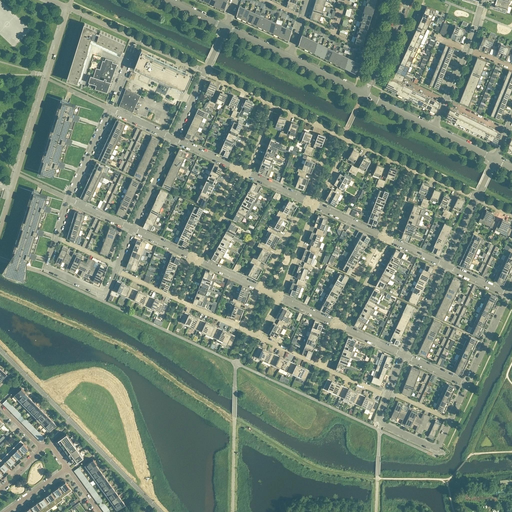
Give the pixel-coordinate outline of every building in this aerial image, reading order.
[(225,10),(228,0),(227,0),(221,0),(220,7),(225,10)] [(375,9),(376,4),(367,1),(365,6),(375,9)] [(506,14),(508,6),(496,2),(495,6),(489,5),(488,8),(506,14)] [(242,18),(245,9),(245,8),(239,6),(236,15),(242,18)] [(250,11),(250,10),(247,9),(248,6),(245,6),(245,8),(245,9),(242,18),(247,20),(250,11)] [(373,14),(375,9),(365,6),(363,11),(373,14)] [(433,16),(436,10),(426,6),(424,11),(433,16)] [(252,22),(255,13),(250,11),(247,20),(252,22)] [(257,25),(260,16),(261,13),(261,12),(256,11),(255,13),(252,22),(257,25)] [(372,19),(373,14),(363,11),(362,16),(372,19)] [(431,20),(433,16),(424,11),(422,16),(431,20)] [(263,27),(265,18),(266,18),(265,18),(266,15),(261,13),(260,16),(257,25),(263,27)] [(370,25),(372,19),(362,16),(360,22),(370,25)] [(429,25),(431,20),(422,16),(420,21),(429,25)] [(268,30),(271,20),(265,18),(263,27),(268,30)] [(273,32),(276,23),(273,21),(273,20),(271,19),(271,20),(268,30),(273,32)] [(427,29),(429,25),(420,21),(418,25),(427,29)] [(368,30),(370,25),(360,22),(359,27),(368,30)] [(125,42),(84,23),(67,80),(79,84),(92,42),(121,55),(125,42)] [(284,37),(286,28),(286,27),(283,26),(284,24),(281,24),(281,25),(278,35),(284,37)] [(443,24),(439,36),(445,38),(449,26),(443,24)] [(425,34),(427,29),(418,25),(415,30),(425,34)] [(455,40),(460,27),(455,25),(455,26),(454,26),(452,30),(453,31),(450,38),(455,40)] [(368,30),(359,27),(356,26),(355,31),(367,35),(368,30)] [(464,35),(465,31),(464,30),(465,29),(460,27),(455,40),(460,42),(463,35),(464,35)] [(289,39),(292,30),(286,28),(284,37),(289,39)] [(422,39),(425,34),(415,30),(413,34),(422,39)] [(365,40),(367,35),(355,31),(353,36),(355,37),(365,40)] [(304,47),(307,37),(304,36),(304,34),(302,33),(298,44),(304,47)] [(420,43),(422,39),(413,34),(411,39),(420,43)] [(309,49),(312,41),(312,40),(309,39),(310,37),(307,36),(307,37),(304,47),(309,49)] [(363,46),(365,40),(355,37),(354,43),(363,46)] [(483,51),(488,39),(483,37),(483,38),(482,37),(480,41),(481,42),(478,49),(483,51)] [(418,48),(420,43),(411,39),(409,44),(418,48)] [(492,46),(493,42),(492,42),(493,41),(488,39),(483,51),(488,53),(491,46),(492,46)] [(314,52),(317,43),(317,42),(312,41),(309,49),(314,52)] [(319,55),(322,46),(323,45),(317,43),(314,52),(319,55)] [(416,53),(418,48),(409,44),(407,48),(416,53)] [(500,58),(505,46),(501,44),(500,45),(499,44),(498,49),(496,56),(500,58)] [(453,54),(455,48),(445,45),(443,50),(453,54)] [(325,57),(327,48),(328,47),(322,46),(319,55),(325,57)] [(509,53),(511,49),(510,49),(510,48),(505,46),(500,58),(505,60),(508,53),(509,53)] [(330,60),(333,50),(327,48),(325,57),(330,60)] [(414,57),(416,53),(407,48),(405,53),(414,57)] [(335,62),(338,51),(339,50),(333,49),(333,50),(330,60),(335,62)] [(192,73),(180,68),(141,50),(134,69),(184,92),(192,73)] [(451,59),(453,54),(443,50),(441,55),(451,59)] [(338,51),(335,62),(340,65),(343,56),(344,53),(338,51)] [(412,62),(414,57),(405,53),(403,58),(412,62)] [(448,64),(451,59),(441,55),(439,60),(448,64)] [(345,67),(348,59),(348,58),(343,56),(340,65),(345,67)] [(484,66),(486,61),(477,57),(475,62),(484,66)] [(112,78),(117,64),(112,63),(113,61),(103,58),(100,69),(96,68),(95,72),(112,78)] [(409,66),(412,62),(403,58),(400,62),(409,66)] [(350,70),(353,60),(348,59),(345,67),(350,70)] [(351,71),(356,73),(358,66),(360,66),(362,61),(354,59),(353,60),(350,70),(352,71),(351,71)] [(446,69),(448,64),(439,60),(437,65),(446,69)] [(407,71),(409,66),(400,62),(398,67),(407,71)] [(483,70),(484,66),(475,62),(473,67),(483,70)] [(444,74),(446,69),(437,65),(435,70),(444,74)] [(405,76),(407,71),(398,67),(396,71),(405,76)] [(481,75),(483,70),(473,67),(472,71),(481,75)] [(442,79),(444,74),(435,70),(433,75),(442,79)] [(401,84),(405,76),(396,71),(396,72),(393,79),(392,79),(401,84)] [(479,79),(481,75),(472,71),(470,75),(479,79)] [(107,92),(112,78),(95,72),(93,77),(90,76),(88,83),(89,83),(88,87),(107,92)] [(440,84),(442,79),(433,75),(431,80),(440,84)] [(477,84),(479,79),(470,75),(468,80),(477,84)] [(401,84),(392,79),(393,79),(389,78),(387,82),(400,89),(402,84),(401,84)] [(438,89),(440,84),(431,80),(429,85),(438,89)] [(475,88),(477,84),(468,80),(466,84),(475,88)] [(511,89),(511,88),(511,83),(504,80),(502,85),(511,89)] [(217,85),(215,84),(210,82),(205,92),(210,94),(209,97),(209,98),(211,99),(212,95),(217,85)] [(400,89),(387,82),(385,87),(397,93),(400,89)] [(403,96),(408,87),(402,84),(400,89),(397,93),(403,96)] [(474,93),(475,88),(466,84),(464,89),(474,93)] [(510,94),(511,89),(502,85),(500,90),(510,94)] [(408,98),(412,89),(408,87),(403,96),(408,98)] [(412,101),(417,91),(412,89),(408,98),(412,101)] [(472,97),(474,93),(464,89),(463,93),(472,97)] [(131,112),(139,96),(126,90),(120,106),(131,112)] [(508,99),(510,94),(500,90),(498,95),(508,99)] [(417,103),(421,94),(417,91),(412,101),(417,103)] [(222,105),(227,95),(220,92),(219,96),(215,104),(212,103),(209,108),(209,110),(212,111),(214,108),(216,109),(219,104),(222,105)] [(470,102),(472,97),(463,93),(461,98),(470,102)] [(421,105),(426,96),(421,94),(417,103),(421,105)] [(230,117),(233,119),(237,112),(234,111),(238,102),(238,103),(240,98),(233,95),(228,106),(232,108),(231,110),(233,111),(230,117)] [(506,104),(508,99),(498,95),(496,100),(506,104)] [(426,108),(431,98),(426,96),(421,105),(426,108)] [(70,140),(75,121),(77,122),(78,117),(77,116),(80,107),(69,103),(60,101),(61,98),(60,100),(59,100),(37,171),(38,171),(37,174),(38,174),(38,172),(58,178),(58,177),(61,168),(62,168),(64,164),(62,163),(68,145),(70,145),(71,140),(70,140)] [(431,110),(435,100),(431,98),(426,108),(431,110)] [(468,106),(470,102),(461,98),(459,102),(468,106)] [(239,113),(237,112),(233,119),(237,120),(239,116),(241,117),(244,110),(248,112),(253,102),(246,99),(244,103),(239,113)] [(436,112),(440,103),(435,100),(431,110),(436,112)] [(504,109),(506,104),(496,100),(494,105),(504,109)] [(502,114),(504,109),(494,105),(492,111),(502,114)] [(204,117),(204,116),(206,112),(198,108),(196,113),(204,117)] [(451,120),(455,110),(450,108),(446,117),(451,120)] [(455,122),(460,113),(455,110),(451,120),(455,122)] [(500,119),(502,114),(492,111),(490,116),(500,119)] [(204,116),(204,117),(196,113),(194,118),(201,122),(203,118),(207,119),(207,118),(204,116)] [(460,124),(465,115),(460,113),(455,122),(460,124)] [(287,117),(285,117),(280,115),(275,125),(283,128),(287,117)] [(464,126),(469,117),(465,115),(460,124),(464,126)] [(469,129),(474,119),(469,117),(464,126),(469,129)] [(200,125),(201,122),(194,118),(191,122),(199,126),(200,125)] [(473,131),(478,122),(474,119),(469,129),(473,131)] [(123,129),(125,124),(116,120),(114,125),(123,129)] [(239,131),(242,124),(240,123),(238,122),(238,123),(234,121),(232,126),(227,124),(226,126),(231,128),(231,127),(239,131)] [(200,125),(199,126),(191,122),(189,127),(197,131),(199,127),(202,129),(203,127),(200,125)] [(286,135),(284,133),(281,141),(284,142),(286,137),(288,138),(290,134),(294,135),(298,125),(291,122),(290,126),(286,135)] [(478,133),(483,124),(478,122),(473,131),(478,133)] [(483,136),(487,126),(483,124),(478,133),(483,136)] [(121,134),(123,129),(114,125),(111,130),(121,134)] [(487,138),(492,128),(487,126),(483,136),(487,138)] [(195,135),(197,131),(189,127),(187,132),(195,135)] [(237,136),(239,131),(231,127),(231,128),(229,132),(237,136)] [(492,140),(496,131),(492,128),(487,138),(492,140)] [(119,139),(121,134),(111,130),(109,135),(119,139)] [(304,153),(307,155),(310,147),(307,146),(312,134),(305,131),(301,142),(306,143),(304,148),(306,148),(304,153)] [(497,143),(501,133),(496,131),(492,140),(497,143)] [(195,135),(187,132),(185,137),(193,140),(195,136),(198,138),(199,136),(195,135)] [(235,141),(237,136),(229,132),(227,136),(222,134),(222,136),(226,138),(226,137),(235,141)] [(321,147),(325,136),(318,133),(313,146),(316,147),(317,145),(321,147)] [(116,144),(119,139),(109,135),(107,140),(116,144)] [(157,145),(159,140),(152,136),(149,141),(157,145)] [(232,146),(235,141),(226,137),(226,138),(224,142),(232,146)] [(277,148),(277,147),(280,148),(282,142),(271,138),(268,144),(277,148)] [(114,149),(116,144),(107,140),(104,145),(114,149)] [(155,150),(157,145),(149,141),(147,146),(155,150)] [(230,151),(232,146),(224,142),(222,146),(218,144),(217,146),(221,148),(222,147),(230,151)] [(275,153),(276,149),(281,150),(282,149),(280,148),(277,147),(277,148),(268,144),(266,150),(275,153)] [(112,154),(114,149),(104,145),(102,149),(112,154)] [(153,155),(155,150),(147,146),(145,151),(153,155)] [(227,157),(230,151),(222,147),(221,148),(219,154),(223,156),(224,155),(227,157)] [(353,165),(358,156),(360,152),(353,148),(348,158),(352,161),(350,164),(353,165)] [(109,159),(112,154),(102,149),(100,154),(109,159)] [(185,157),(187,153),(179,149),(177,154),(185,157)] [(273,158),(273,157),(275,153),(266,150),(264,155),(273,158)] [(150,160),(153,155),(145,151),(142,156),(150,160)] [(107,164),(109,159),(100,154),(98,159),(107,164)] [(185,157),(177,154),(175,158),(183,162),(184,158),(188,160),(189,158),(185,157)] [(299,154),(298,157),(291,155),(290,158),(297,161),(300,162),(302,155),(299,154)] [(315,162),(310,160),(311,157),(304,154),(302,159),(305,161),(304,164),(313,168),(315,162)] [(271,164),(272,159),(277,161),(278,159),(273,157),(273,158),(264,155),(262,160),(271,164)] [(148,165),(150,160),(142,156),(140,161),(148,165)] [(365,171),(370,161),(364,157),(362,161),(358,167),(365,171)] [(181,166),(183,162),(175,158),(173,163),(180,167),(181,166)] [(269,168),(271,164),(262,160),(260,166),(269,169),(269,168)] [(146,170),(148,165),(140,161),(138,166),(146,170)] [(103,172),(106,167),(96,162),(94,167),(103,172)] [(181,166),(180,167),(173,163),(170,168),(178,171),(180,168),(183,169),(184,167),(181,166)] [(219,174),(222,168),(218,167),(219,166),(214,164),(211,169),(207,167),(206,169),(211,171),(211,170),(219,174)] [(311,173),(313,168),(304,164),(303,167),(299,167),(297,171),(299,172),(305,174),(306,171),(311,173)] [(384,167),(382,166),(377,164),(373,175),(380,177),(382,171),(384,167)] [(143,175),(146,170),(138,166),(136,171),(143,175)] [(269,169),(260,166),(258,171),(262,173),(262,174),(269,177),(271,171),(273,172),(274,170),(269,168),(269,169)] [(393,180),(397,169),(390,166),(386,177),(393,180)] [(101,177),(103,172),(94,167),(92,172),(101,177)] [(176,176),(177,175),(178,171),(170,168),(168,172),(176,176)] [(217,179),(219,174),(211,170),(211,171),(209,175),(217,179)] [(141,180),(143,175),(136,171),(133,176),(141,180)] [(99,181),(101,177),(92,172),(89,177),(99,181)] [(177,175),(176,176),(168,172),(166,177),(174,181),(176,177),(179,178),(180,177),(177,175)] [(309,179),(303,177),(305,174),(299,172),(297,176),(299,178),(297,181),(307,184),(309,179)] [(348,185),(352,179),(351,178),(352,177),(346,174),(345,176),(340,174),(337,179),(345,183),(348,185)] [(214,184),(217,179),(209,175),(207,179),(202,177),(201,179),(206,181),(206,180),(214,184)] [(284,180),(286,176),(283,175),(280,182),(283,184),(287,185),(288,181),(284,180)] [(97,186),(99,181),(89,177),(87,182),(97,186)] [(172,185),(172,184),(174,181),(166,177),(164,182),(172,185)] [(137,187),(140,182),(132,179),(130,184),(137,187)] [(344,186),(345,183),(337,179),(334,184),(339,187),(337,189),(343,192),(345,188),(344,186)] [(212,189),(214,184),(206,180),(206,181),(204,185),(212,189)] [(305,190),(307,184),(297,181),(295,186),(305,190)] [(420,206),(424,207),(426,200),(424,199),(428,188),(427,188),(426,188),(428,183),(422,181),(418,192),(422,193),(422,194),(421,193),(419,198),(421,199),(421,198),(423,199),(420,206)] [(94,191),(97,186),(87,182),(85,187),(94,191)] [(172,184),(172,185),(164,182),(162,186),(170,190),(171,186),(175,188),(176,186),(172,184)] [(258,192),(258,191),(261,186),(257,184),(256,185),(253,183),(250,188),(258,192)] [(135,192),(137,187),(130,184),(127,189),(135,192)] [(210,195),(212,189),(204,185),(202,190),(197,188),(197,190),(201,192),(201,191),(210,195)] [(92,196),(94,191),(85,187),(83,192),(92,196)] [(258,192),(250,188),(247,193),(255,197),(258,198),(260,194),(262,195),(263,194),(258,191),(258,192)] [(429,201),(426,200),(424,207),(427,209),(430,202),(431,202),(432,200),(437,202),(441,191),(434,188),(429,201)] [(41,231),(47,212),(49,213),(50,208),(49,207),(52,198),(41,194),(32,192),(33,189),(32,192),(30,191),(9,260),(10,260),(8,263),(8,264),(3,271),(5,273),(6,274),(7,274),(8,275),(9,275),(11,276),(12,277),(14,277),(16,278),(17,278),(18,278),(20,278),(22,279),(24,279),(25,278),(26,278),(26,270),(26,269),(26,265),(30,266),(32,259),(34,260),(35,255),(34,254),(40,236),(41,236),(43,231),(41,231)] [(133,197),(135,192),(127,189),(125,194),(133,197)] [(166,197),(167,197),(168,193),(160,189),(158,194),(166,197)] [(337,199),(340,194),(343,196),(344,193),(343,192),(337,189),(336,192),(331,189),(328,194),(337,199)] [(380,190),(378,194),(378,195),(386,199),(389,192),(384,190),(384,191),(380,190)] [(207,200),(210,195),(201,191),(201,192),(199,196),(207,200)] [(90,201),(92,196),(83,192),(80,197),(90,201)] [(252,202),(253,201),(255,197),(247,193),(244,198),(252,202)] [(131,202),(133,197),(125,194),(123,199),(131,202)] [(167,197),(166,197),(158,194),(156,198),(164,202),(166,198),(169,200),(170,198),(167,197)] [(334,204),(337,199),(328,194),(325,200),(334,204)] [(386,199),(378,195),(375,194),(373,199),(384,203),(386,199)] [(445,210),(449,202),(451,198),(444,195),(439,205),(444,207),(442,212),(444,212),(442,216),(445,217),(448,211),(445,210)] [(204,206),(207,200),(199,196),(197,201),(201,203),(200,204),(204,206)] [(462,207),(465,200),(458,197),(453,208),(460,211),(459,211),(462,213),(464,208),(462,207)] [(162,207),(162,206),(164,202),(156,198),(154,203),(162,207)] [(252,202),(244,198),(242,203),(252,209),(255,204),(256,205),(257,204),(253,201),(252,202)] [(128,207),(131,202),(123,199),(120,203),(128,207)] [(382,209),(384,203),(373,199),(371,204),(369,203),(369,205),(373,207),(374,206),(382,209)] [(294,211),(297,206),(289,201),(286,206),(294,211)] [(126,212),(128,207),(120,203),(118,208),(126,212)] [(162,206),(162,207),(154,203),(152,208),(160,211),(161,208),(165,209),(166,207),(162,206)] [(252,209),(242,203),(239,208),(247,212),(247,211),(250,213),(252,209)] [(420,214),(420,213),(422,209),(418,207),(418,206),(414,204),(411,211),(420,214)] [(200,215),(203,209),(199,207),(198,208),(194,206),(192,211),(200,215)] [(294,211),(286,206),(284,209),(280,208),(278,212),(285,216),(287,213),(292,216),(294,211)] [(380,214),(382,209),(374,206),(373,207),(371,211),(380,214)] [(124,217),(126,212),(118,208),(116,213),(124,217)] [(157,216),(158,215),(160,211),(152,208),(150,212),(157,216)] [(247,212),(239,208),(236,213),(244,217),(247,219),(249,214),(251,215),(252,214),(250,213),(247,211),(247,212)] [(271,210),(269,213),(266,211),(264,214),(273,219),(276,213),(271,210)] [(380,214),(371,211),(369,210),(367,215),(365,214),(365,216),(369,217),(378,220),(380,214)] [(484,224),(490,212),(486,210),(485,213),(483,212),(478,223),(479,221),(484,224)] [(83,220),(85,215),(75,211),(73,217),(83,220)] [(198,220),(200,215),(192,211),(190,216),(185,214),(185,215),(189,217),(198,220)] [(425,215),(420,213),(420,214),(411,211),(409,216),(418,219),(421,220),(422,216),(424,217),(425,215)] [(158,215),(157,216),(150,212),(147,217),(155,221),(157,217),(161,219),(161,217),(158,215)] [(289,221),(284,219),(285,216),(278,212),(276,216),(279,219),(277,222),(286,227),(289,221)] [(496,222),(493,220),(494,218),(492,217),(494,214),(490,212),(484,224),(490,226),(489,228),(490,227),(492,229),(496,222)] [(241,222),(244,217),(236,213),(233,219),(237,221),(237,220),(241,222)] [(325,224),(327,219),(318,215),(316,221),(325,224)] [(418,219),(409,216),(407,222),(416,225),(416,224),(419,225),(421,220),(418,219)] [(82,225),(83,220),(73,217),(72,222),(82,225)] [(153,225),(154,224),(155,221),(147,217),(145,222),(153,225)] [(195,226),(198,220),(189,217),(187,222),(195,226)] [(376,225),(378,220),(369,217),(367,223),(371,225),(372,224),(376,225)] [(501,232),(506,221),(502,219),(501,222),(499,221),(498,223),(496,222),(492,229),(495,230),(494,231),(495,230),(501,232)] [(329,226),(325,224),(316,221),(314,226),(319,228),(318,231),(324,233),(326,234),(327,231),(329,226)] [(506,237),(507,235),(509,236),(511,230),(511,229),(510,228),(511,226),(509,225),(510,222),(506,221),(501,232),(506,235),(506,237)] [(80,230),(82,225),(72,222),(70,227),(80,230)] [(153,225),(145,222),(143,226),(151,230),(153,231),(155,227),(156,228),(157,226),(154,224),(153,225)] [(193,231),(195,226),(187,222),(185,226),(181,224),(180,226),(181,227),(184,228),(185,227),(193,231)] [(239,227),(235,225),(235,224),(231,222),(228,228),(236,232),(239,227)] [(286,227),(277,222),(274,227),(272,226),(272,227),(270,226),(269,227),(276,232),(278,229),(283,232),(286,227)] [(420,227),(420,226),(419,225),(416,224),(416,225),(407,222),(405,227),(414,230),(415,226),(420,227)] [(450,232),(452,227),(444,223),(442,227),(439,225),(438,227),(442,229),(442,228),(450,232)] [(78,235),(80,230),(70,227),(68,232),(78,235)] [(116,235),(118,230),(109,227),(107,232),(116,235)] [(190,236),(193,231),(185,227),(184,228),(181,227),(179,231),(190,236)] [(280,237),(275,234),(276,232),(269,227),(268,227),(267,230),(268,231),(265,236),(268,237),(277,242),(280,237)] [(412,235),(414,230),(405,227),(403,232),(411,235),(412,235)] [(233,237),(233,236),(236,232),(228,228),(225,233),(233,237)] [(448,236),(450,232),(442,228),(442,229),(440,232),(448,236)] [(188,241),(190,236),(179,231),(177,235),(180,236),(180,237),(188,241)] [(319,241),(321,236),(323,236),(324,233),(318,231),(317,234),(312,232),(309,237),(319,241)] [(370,238),(366,236),(367,235),(358,231),(355,236),(367,243),(370,238)] [(77,241),(78,235),(68,232),(67,238),(77,241)] [(114,240),(116,235),(107,232),(105,237),(114,240)] [(416,238),(416,236),(412,235),(411,235),(403,232),(401,238),(405,239),(404,240),(409,242),(411,236),(416,238)] [(446,241),(448,236),(440,232),(438,236),(435,235),(434,236),(437,238),(438,237),(446,241)] [(233,236),(233,237),(225,233),(222,238),(230,242),(232,238),(237,240),(238,239),(233,236)] [(177,235),(176,234),(175,236),(177,237),(174,241),(177,243),(177,244),(181,246),(182,245),(185,246),(188,241),(180,237),(180,236),(177,235)] [(482,238),(476,236),(473,234),(471,239),(480,244),(482,238)] [(367,243),(355,236),(354,238),(356,239),(354,242),(356,244),(364,248),(367,243)] [(112,245),(114,240),(105,237),(104,242),(112,245)] [(277,242),(268,237),(266,243),(262,241),(261,244),(268,247),(269,245),(274,247),(277,242)] [(321,242),(319,241),(309,237),(307,243),(313,245),(312,248),(319,251),(323,252),(324,250),(321,249),(321,248),(319,248),(321,242)] [(444,245),(446,241),(438,237),(437,238),(436,242),(444,245)] [(227,247),(228,246),(230,242),(222,238),(220,243),(227,247)] [(145,248),(146,243),(137,239),(135,245),(144,249),(145,248)] [(478,248),(480,244),(471,239),(468,244),(478,248)] [(110,250),(112,245),(104,242),(102,247),(110,250)] [(441,250),(444,245),(436,242),(434,245),(430,244),(430,246),(432,247),(433,247),(433,246),(441,250)] [(228,246),(227,247),(220,243),(217,248),(225,252),(227,248),(231,250),(232,249),(228,246)] [(271,253),(266,250),(268,247),(261,244),(259,243),(257,246),(261,250),(260,253),(268,258),(271,253)] [(362,253),(364,248),(356,244),(354,248),(350,245),(349,247),(353,249),(354,249),(362,253)] [(476,253),(478,248),(468,244),(466,249),(476,253)] [(142,254),(144,250),(147,251),(148,249),(145,248),(144,249),(135,245),(133,251),(142,254)] [(73,262),(77,253),(74,251),(71,256),(66,254),(68,249),(69,250),(69,249),(63,246),(62,247),(63,247),(59,255),(73,262)] [(441,250),(433,246),(433,247),(432,247),(430,251),(439,255),(441,250)] [(108,256),(110,250),(102,247),(100,253),(108,256)] [(227,253),(225,252),(217,248),(214,253),(222,257),(222,256),(225,258),(227,253)] [(317,255),(319,251),(312,248),(310,251),(305,249),(303,254),(312,258),(313,255),(317,255)] [(359,258),(362,253),(354,249),(353,249),(351,253),(359,258)] [(401,258),(404,252),(400,250),(399,251),(396,249),(393,254),(401,259),(401,258)] [(473,258),(476,253),(466,249),(464,254),(473,258)] [(140,260),(140,259),(142,254),(133,251),(130,256),(140,260)] [(180,258),(176,256),(176,255),(169,252),(167,258),(162,257),(162,258),(166,260),(167,259),(169,260),(178,263),(180,258)] [(359,258),(351,253),(348,252),(346,257),(356,263),(359,258)] [(87,269),(92,260),(88,258),(86,263),(80,260),(82,256),(83,256),(77,253),(73,262),(87,269)] [(219,263),(221,258),(226,260),(227,259),(225,258),(222,256),(222,257),(214,253),(211,258),(215,260),(214,261),(219,263)] [(268,258),(260,253),(258,256),(254,255),(252,259),(259,263),(260,260),(265,263),(268,258)] [(310,263),(312,258),(303,254),(301,260),(306,262),(305,265),(311,267),(312,264),(310,263)] [(405,260),(401,258),(401,259),(393,254),(390,259),(398,264),(400,259),(404,262),(405,260)] [(471,263),(473,258),(464,254),(461,259),(471,263)] [(73,262),(59,255),(55,264),(54,264),(61,267),(60,266),(62,262),(68,264),(65,269),(69,271),(73,262)] [(511,264),(511,258),(505,255),(503,260),(511,264)] [(138,266),(140,261),(143,262),(144,260),(140,259),(140,260),(130,256),(128,262),(138,266)] [(356,263),(346,257),(343,262),(345,263),(353,268),(356,263)] [(178,263),(169,260),(167,259),(166,260),(164,264),(167,266),(176,269),(178,263)] [(262,269),(257,266),(259,263),(252,259),(250,263),(253,266),(251,269),(260,274),(262,269)] [(396,268),(398,264),(390,259),(387,264),(395,269),(396,268)] [(469,268),(471,263),(461,259),(459,264),(469,268)] [(102,275),(106,267),(100,264),(101,264),(98,269),(93,266),(95,261),(92,260),(87,269),(102,275)] [(510,270),(511,266),(511,264),(503,260),(501,265),(510,270)] [(87,269),(73,262),(69,271),(75,274),(75,273),(74,273),(76,268),(82,271),(80,276),(83,277),(87,269)] [(136,271),(138,266),(128,262),(126,268),(136,271)] [(350,274),(353,268),(345,263),(343,269),(346,271),(346,272),(350,274)] [(174,274),(176,269),(167,266),(164,264),(162,270),(174,274)] [(400,270),(396,268),(395,269),(387,264),(385,269),(392,274),(395,269),(399,272),(400,270)] [(431,272),(433,267),(425,264),(424,268),(420,266),(419,268),(423,269),(423,268),(431,272)] [(306,275),(308,269),(311,271),(312,268),(311,267),(305,265),(304,268),(299,266),(297,271),(306,275)] [(508,274),(510,270),(501,265),(499,270),(508,274)] [(429,277),(431,272),(423,268),(423,269),(421,273),(429,277)] [(98,284),(102,275),(87,269),(83,277),(87,279),(89,274),(95,277),(93,281),(92,281),(98,284)] [(257,279),(260,274),(251,269),(248,274),(257,279)] [(390,278),(392,274),(385,269),(382,274),(390,279),(390,278)] [(172,279),(174,274),(162,270),(160,275),(172,279)] [(211,279),(212,278),(214,273),(209,271),(209,272),(205,270),(203,276),(211,279)] [(506,279),(508,274),(499,270),(496,275),(506,279)] [(304,280),(306,275),(297,271),(294,277),(300,279),(299,282),(305,284),(306,281),(304,280)] [(345,283),(348,277),(344,275),(344,276),(340,274),(337,273),(334,277),(345,283)] [(427,281),(429,277),(421,273),(419,277),(416,275),(415,277),(418,279),(419,278),(427,281)] [(394,280),(390,278),(390,279),(382,274),(379,279),(387,284),(389,279),(393,282),(394,280)] [(170,285),(172,279),(160,275),(158,280),(170,285)] [(503,284),(506,279),(496,275),(494,280),(503,284)] [(211,279),(203,276),(201,281),(213,286),(214,281),(216,282),(216,280),(212,278),(211,279)] [(345,283),(334,277),(332,281),(330,281),(329,282),(334,285),(334,284),(342,288),(345,283)] [(459,286),(462,281),(453,277),(451,282),(459,286)] [(425,286),(427,281),(419,278),(418,279),(417,282),(425,286)] [(385,286),(387,284),(379,279),(375,286),(380,288),(380,287),(384,289),(386,290),(387,288),(385,286)] [(167,292),(170,285),(158,280),(156,287),(159,288),(159,287),(163,289),(163,290),(167,292)] [(121,295),(126,285),(121,283),(121,284),(117,282),(117,281),(112,291),(121,295)] [(213,286),(201,281),(199,286),(207,290),(208,289),(211,290),(213,286)] [(299,291),(301,286),(305,287),(306,284),(305,284),(299,282),(298,284),(292,282),(290,288),(299,291)] [(423,291),(425,286),(417,282),(415,286),(412,284),(411,286),(414,288),(415,287),(423,291)] [(457,291),(459,286),(451,282),(448,287),(457,291)] [(339,293),(342,288),(334,284),(334,285),(331,289),(339,293)] [(129,299),(134,290),(130,288),(130,287),(126,285),(121,295),(129,299)] [(205,295),(207,291),(211,292),(212,291),(211,290),(208,289),(207,290),(199,286),(197,292),(205,295)] [(420,295),(423,291),(415,287),(414,288),(412,292),(420,295)] [(455,296),(457,291),(448,287),(446,292),(455,296)] [(297,297),(299,291),(290,288),(288,293),(293,296),(296,297),(297,297)] [(381,300),(384,295),(378,291),(378,290),(374,288),(371,294),(379,299),(381,300)] [(248,298),(250,292),(241,289),(239,294),(248,298)] [(324,292),(326,293),(328,295),(329,294),(337,298),(339,293),(331,289),(329,293),(325,290),(324,292)] [(138,303),(143,293),(138,291),(138,292),(134,290),(129,299),(138,303)] [(203,300),(204,299),(205,295),(197,292),(195,297),(203,300)] [(418,300),(420,295),(412,292),(411,294),(408,292),(407,294),(406,295),(410,297),(410,296),(418,300)] [(453,301),(455,296),(446,292),(444,297),(453,301)] [(146,307),(151,298),(147,296),(147,295),(143,293),(138,303),(146,307)] [(328,295),(326,293),(323,297),(334,303),(337,298),(329,294),(328,295)] [(495,302),(497,297),(488,293),(486,298),(495,302)] [(246,303),(248,298),(239,294),(237,299),(233,298),(232,301),(240,304),(241,301),(246,303)] [(376,303),(379,299),(371,294),(368,299),(376,304),(376,303)] [(410,296),(410,297),(408,301),(416,305),(418,300),(410,296)] [(201,306),(203,301),(207,303),(208,301),(204,299),(203,300),(195,297),(192,303),(197,305),(197,304),(201,306)] [(331,308),(334,303),(323,297),(321,301),(319,300),(318,302),(323,305),(323,304),(331,308)] [(450,306),(453,301),(444,297),(442,301),(450,306)] [(155,311),(159,301),(155,298),(154,299),(151,298),(146,307),(155,311)] [(493,307),(495,302),(486,298),(483,303),(493,307)] [(376,303),(376,304),(368,299),(365,304),(373,309),(375,305),(380,307),(380,305),(376,303)] [(163,315),(168,305),(167,305),(163,304),(164,303),(159,301),(155,311),(163,315)] [(244,309),(239,307),(240,304),(232,301),(231,301),(230,303),(233,305),(230,310),(232,311),(242,314),(244,309)] [(448,310),(450,306),(442,301),(439,306),(448,310)] [(491,312),(493,307),(483,303),(481,308),(491,312)] [(329,312),(331,308),(323,304),(323,305),(320,310),(324,312),(325,311),(328,313),(329,312)] [(371,313),(373,309),(365,304),(362,309),(370,314),(371,313)] [(413,312),(415,307),(407,304),(405,308),(402,306),(401,308),(404,309),(405,308),(413,312)] [(446,315),(448,310),(439,306),(437,311),(446,315)] [(287,317),(290,311),(282,307),(279,312),(287,317)] [(410,317),(412,312),(413,312),(405,308),(404,309),(402,313),(410,317)] [(488,317),(491,312),(481,308),(479,313),(488,317)] [(367,319),(370,315),(374,317),(375,315),(371,313),(370,314),(362,309),(360,314),(367,319)] [(240,320),(242,314),(232,311),(231,314),(228,314),(226,318),(233,321),(234,318),(240,320)] [(443,320),(446,315),(437,311),(435,316),(443,320)] [(189,326),(193,316),(189,314),(188,315),(184,313),(185,312),(180,322),(189,326)] [(290,318),(287,317),(279,312),(276,317),(281,320),(279,322),(286,326),(288,323),(287,323),(290,318)] [(408,321),(410,317),(402,313),(401,317),(397,315),(396,317),(400,319),(400,318),(408,321)] [(486,322),(488,317),(479,313),(476,318),(486,322)] [(365,323),(367,319),(360,314),(357,319),(365,324),(365,323)] [(197,330),(201,321),(197,319),(198,318),(193,316),(189,326),(197,330)] [(406,326),(408,321),(400,318),(400,319),(398,322),(406,326)] [(484,327),(486,322),(476,318),(474,323),(484,327)] [(323,324),(319,323),(319,322),(315,320),(313,319),(310,325),(308,324),(307,326),(312,328),(312,327),(321,330),(323,324)] [(361,330),(364,325),(368,327),(369,325),(365,323),(365,324),(357,319),(354,324),(358,326),(357,328),(361,330)] [(440,328),(442,323),(433,319),(431,324),(440,328)] [(205,334),(210,324),(206,322),(205,323),(201,321),(197,330),(205,334)] [(287,327),(286,326),(279,322),(278,325),(273,322),(270,328),(279,332),(281,333),(283,329),(286,330),(287,327)] [(404,331),(406,326),(398,322),(396,322),(395,325),(393,324),(392,326),(396,328),(396,327),(404,331)] [(481,332),(484,327),(474,323),(472,328),(481,332)] [(214,338),(218,329),(214,327),(215,326),(210,324),(205,334),(214,338)] [(437,333),(440,328),(431,324),(429,329),(437,333)] [(319,335),(321,330),(312,327),(312,328),(310,332),(319,335)] [(402,335),(404,331),(396,327),(396,328),(394,332),(402,335)] [(277,335),(279,332),(270,328),(267,333),(272,335),(271,338),(278,342),(280,338),(277,335)] [(479,337),(481,332),(472,328),(470,333),(479,337)] [(221,344),(227,332),(222,330),(222,331),(218,329),(214,338),(216,339),(215,342),(221,344)] [(435,338),(437,333),(429,329),(427,334),(435,338)] [(402,335),(394,332),(392,331),(390,335),(389,334),(388,335),(391,337),(392,336),(400,340),(402,335)] [(236,336),(235,336),(235,337),(231,335),(231,334),(227,332),(221,344),(226,347),(227,344),(231,346),(236,336)] [(316,341),(319,335),(310,332),(308,336),(304,335),(303,337),(308,338),(308,337),(316,341)] [(433,343),(435,338),(427,334),(424,339),(433,343)] [(475,345),(478,340),(468,335),(466,340),(475,345)] [(400,340),(392,336),(391,337),(389,341),(393,342),(397,345),(400,340)] [(314,346),(316,341),(308,337),(308,338),(306,343),(314,346)] [(354,345),(355,345),(357,339),(352,337),(352,338),(348,337),(346,342),(354,345)] [(431,348),(433,343),(424,339),(422,344),(431,348)] [(473,350),(475,345),(466,340),(464,345),(473,350)] [(352,351),(354,346),(358,348),(359,346),(355,345),(354,345),(346,342),(344,348),(352,351)] [(312,351),(314,346),(306,343),(304,347),(300,345),(299,347),(304,349),(304,348),(312,351)] [(428,353),(431,348),(422,344),(420,349),(428,353)] [(471,354),(473,350),(464,345),(461,350),(471,354)] [(262,361),(267,351),(262,349),(258,348),(259,347),(258,347),(254,357),(262,361)] [(310,358),(312,351),(304,348),(304,349),(302,353),(306,355),(306,356),(310,358)] [(350,356),(350,355),(352,351),(344,348),(342,353),(350,356)] [(426,358),(428,353),(420,349),(417,354),(426,358)] [(469,359),(471,354),(461,350),(459,355),(469,359)] [(271,365),(275,355),(271,354),(272,353),(267,351),(262,361),(271,365)] [(348,361),(350,357),(354,359),(355,357),(350,355),(350,356),(342,353),(340,358),(348,361)] [(389,363),(391,357),(382,353),(380,358),(377,357),(376,359),(379,360),(380,359),(389,363)] [(279,369),(284,359),(279,356),(279,357),(275,355),(271,365),(279,369)] [(466,364),(469,359),(459,355),(457,360),(466,364)] [(346,367),(346,366),(348,361),(340,358),(338,364),(346,367)] [(288,373),(292,363),(288,362),(288,361),(284,359),(279,369),(288,373)] [(387,368),(389,363),(380,359),(379,360),(378,365),(387,368)] [(464,369),(466,364),(457,360),(455,365),(464,369)] [(296,376),(301,366),(296,364),(296,365),(292,363),(288,373),(296,376)] [(344,372),(346,368),(350,369),(351,368),(346,366),(346,367),(338,364),(335,370),(339,372),(340,371),(344,372)] [(385,374),(387,368),(378,365),(376,369),(373,368),(372,370),(375,371),(375,370),(385,374)] [(462,374),(464,369),(455,365),(452,370),(462,374)] [(309,371),(309,370),(309,371),(305,369),(305,368),(301,366),(296,376),(305,380),(307,376),(309,371)] [(418,376),(420,371),(411,367),(409,372),(418,376)] [(383,380),(385,374),(375,370),(375,371),(373,376),(383,380)] [(416,381),(418,376),(409,372),(407,377),(416,381)] [(381,385),(383,380),(373,376),(371,382),(381,385)] [(414,386),(416,381),(407,377),(405,383),(414,386)] [(331,393),(336,383),(331,381),(331,382),(327,380),(328,379),(327,379),(323,389),(331,393)] [(340,397),(344,388),(340,386),(341,385),(336,383),(331,393),(340,397)] [(412,391),(414,386),(405,383),(403,388),(412,391)] [(453,392),(456,387),(446,383),(444,388),(453,392)] [(15,391),(11,395),(17,400),(25,393),(26,392),(21,388),(17,393),(15,391)] [(348,401),(353,391),(348,389),(344,388),(340,397),(348,401)] [(410,396),(412,391),(403,388),(401,393),(410,396)] [(451,397),(453,392),(444,388),(442,393),(451,397)] [(357,405),(361,395),(357,394),(357,393),(353,391),(348,401),(357,405)] [(21,404),(29,396),(25,393),(17,400),(21,404)] [(449,402),(451,397),(442,393),(439,398),(449,402)] [(365,409),(370,398),(365,396),(365,397),(361,395),(357,405),(365,409)] [(25,408),(32,400),(29,396),(21,404),(25,408)] [(374,413),(378,402),(378,403),(374,401),(370,398),(365,409),(374,413)] [(446,407),(449,402),(439,398),(437,403),(446,407)] [(28,412),(36,404),(32,400),(25,408),(28,412)] [(408,417),(412,408),(409,407),(406,411),(401,409),(403,404),(404,405),(404,404),(398,401),(393,410),(408,417)] [(444,412),(446,407),(437,403),(435,408),(444,412)] [(32,416),(40,408),(36,404),(28,412),(32,416)] [(36,420),(44,412),(40,408),(32,416),(34,415),(37,418),(36,419),(36,420)] [(423,424),(427,415),(423,413),(421,418),(415,416),(417,411),(418,411),(412,408),(408,417),(423,424)] [(408,417),(393,410),(389,419),(396,422),(395,421),(397,417),(403,419),(400,424),(404,426),(408,417)] [(40,423),(48,416),(44,412),(36,420),(40,423)] [(437,431),(441,422),(435,419),(436,419),(433,424),(428,421),(430,417),(427,415),(423,424),(437,431)] [(44,427),(51,419),(48,416),(40,423),(44,427)] [(423,424),(408,417),(404,426),(410,429),(409,428),(411,424),(417,426),(415,431),(418,433),(423,424)] [(46,432),(48,434),(54,428),(52,426),(55,423),(51,419),(44,427),(47,431),(46,432)] [(433,439),(437,431),(423,424),(418,433),(422,434),(424,429),(430,432),(428,437),(427,436),(426,436),(433,439)] [(61,445),(70,438),(67,433),(58,440),(61,445)] [(65,449),(73,443),(70,438),(61,445),(65,449)] [(28,448),(27,447),(20,440),(14,447),(22,455),(28,448)] [(68,454),(77,447),(73,443),(65,449),(68,454)] [(22,455),(14,447),(8,453),(15,461),(22,455)] [(71,458),(80,452),(77,447),(68,454),(71,458)] [(75,463),(84,457),(80,452),(71,458),(75,463)] [(15,461),(8,453),(1,460),(9,467),(15,461)] [(87,471),(96,464),(97,464),(93,459),(84,466),(87,471)] [(9,467),(1,460),(0,460),(0,471),(2,474),(9,467)] [(99,469),(96,464),(87,471),(90,475),(99,469)] [(90,475),(93,479),(102,473),(99,469),(90,475)] [(102,473),(93,479),(96,484),(105,477),(102,473)] [(100,488),(109,482),(105,477),(96,484),(100,488)] [(103,493),(112,486),(109,482),(100,488),(103,493)] [(64,496),(72,491),(67,483),(66,483),(66,484),(64,486),(63,484),(58,487),(64,496)] [(106,497),(115,490),(112,486),(103,493),(106,497)] [(64,496),(58,487),(51,493),(58,503),(60,502),(63,499),(62,498),(64,496)] [(109,501),(118,495),(115,490),(106,497),(109,501)] [(58,503),(51,493),(43,498),(51,508),(58,503)] [(112,506),(121,499),(118,495),(109,501),(112,506)] [(46,511),(51,508),(43,498),(36,503),(42,511),(46,511)] [(116,510),(125,504),(121,499),(112,506),(116,510)] [(42,511),(36,503),(29,508),(30,510),(31,511),(42,511)]
